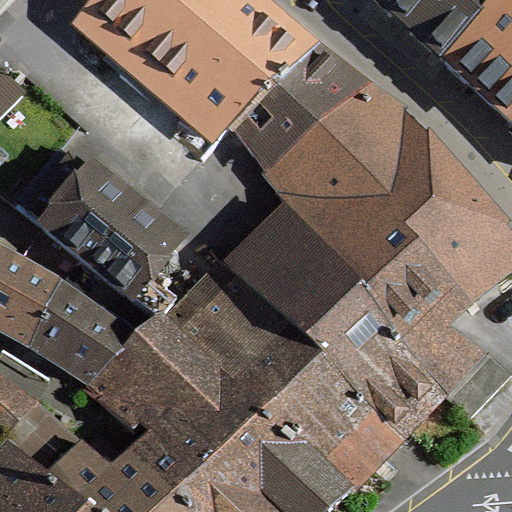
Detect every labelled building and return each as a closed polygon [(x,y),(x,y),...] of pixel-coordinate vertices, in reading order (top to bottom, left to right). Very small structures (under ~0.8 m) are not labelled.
[(325,49),(266,0),(99,0),(74,29),(222,144),(234,133),(325,49)] [(511,0),(373,0),(440,70),(511,0)] [(511,0),(440,70),(510,123),(511,121),(511,0)] [(325,49),(234,133),(289,201),(299,213),(407,117),(325,49)] [(0,68),(0,118),(22,82),(0,68)] [(511,277),(511,227),(407,117),(299,213),(357,286),(447,402),(492,361),(455,329),(511,277)] [(73,152),(17,204),(132,303),(192,239),(96,154),(84,164),(73,152)] [(289,201),(228,264),(304,337),(357,286),(289,201)] [(140,342),(0,251),(0,335),(90,389),(140,342)] [(228,264),(163,319),(260,411),(322,357),(304,337),(228,264)] [(357,286),(304,337),(322,357),(409,452),(447,402),(357,286)] [(82,445),(58,479),(86,511),(158,511),(260,411),(163,319),(140,342),(90,389),(78,401),(137,442),(113,469),(82,445)] [(322,357),(260,411),(351,493),(364,504),(409,452),(322,357)] [(333,511),(351,493),(260,411),(158,511),(333,511)] [(0,451),(0,511),(86,511),(58,479),(6,444),(0,451)]
